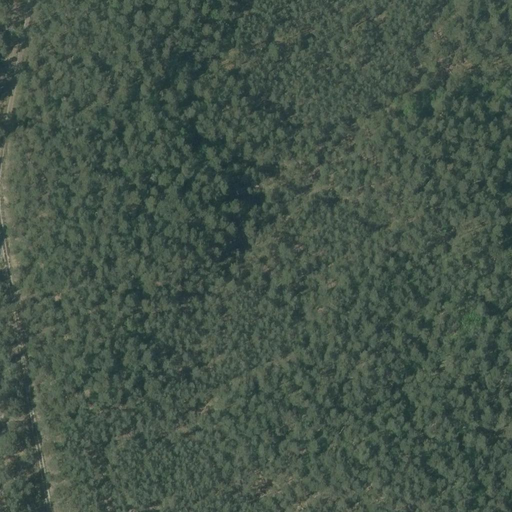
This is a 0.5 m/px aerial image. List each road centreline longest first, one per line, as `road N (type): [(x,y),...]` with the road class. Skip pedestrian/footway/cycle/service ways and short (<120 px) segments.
road 1 (track): [(49,511),(0,210)]
road 2 (track): [(0,162),(30,0)]
